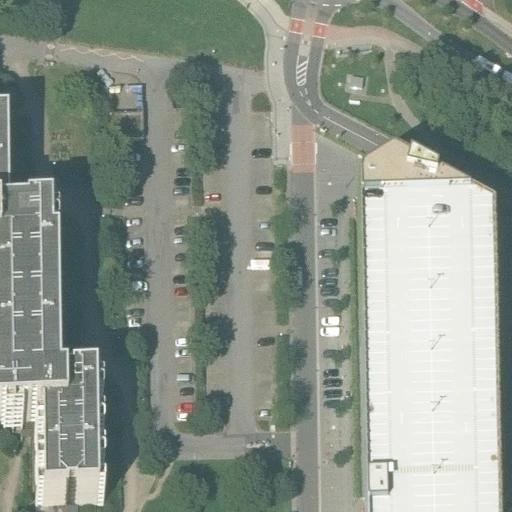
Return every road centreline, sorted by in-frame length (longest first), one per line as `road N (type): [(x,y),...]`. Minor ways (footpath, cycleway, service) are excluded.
road 1 (unknown): [(400,511),(396,247),(403,236),(434,227),(511,221)]
road 2 (unclassified): [(381,0),(511,90)]
